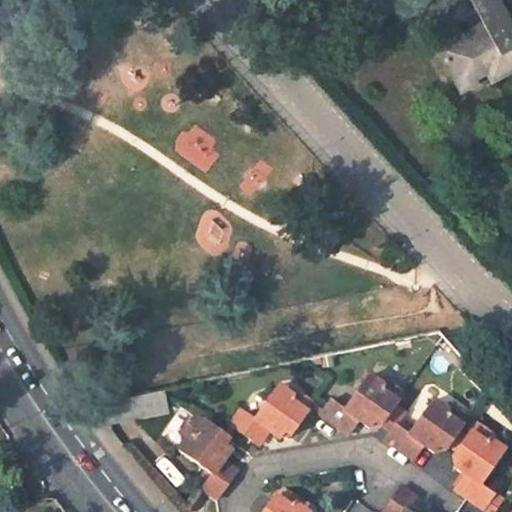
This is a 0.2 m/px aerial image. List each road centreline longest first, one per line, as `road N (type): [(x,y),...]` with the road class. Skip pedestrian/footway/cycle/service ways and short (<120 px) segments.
road 1 (residential): [(216,0),(511,326)]
road 2 (residential): [(443,504),(364,449),(256,469),(233,500),(235,511)]
road 3 (primary): [(136,511),(66,429),(0,316)]
road 4 (primary): [(0,379),(96,511)]
